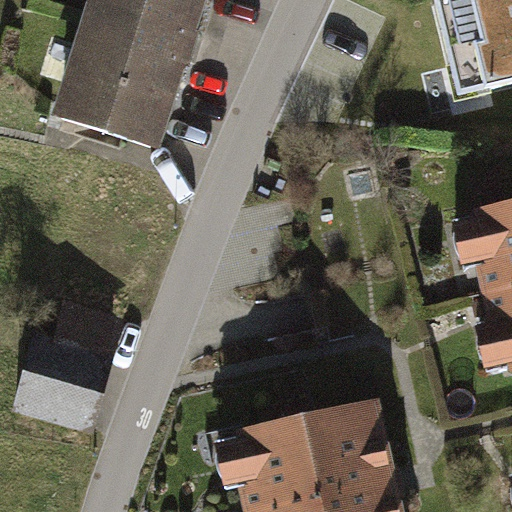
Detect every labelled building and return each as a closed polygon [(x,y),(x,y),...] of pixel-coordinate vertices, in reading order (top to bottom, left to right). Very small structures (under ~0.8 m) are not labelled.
[(152,138),(194,0),(95,0),(62,110),(152,138)] [(511,0),(442,0),(468,100),(511,89),(511,0)] [(511,204),(471,214),(473,222),(454,226),(464,271),(477,269),(490,327),(465,333),(474,372),(486,369),(489,382),(511,376),(511,204)] [(56,343),(35,338),(14,415),(93,436),(124,320),(67,304),(56,343)] [(405,511),(382,400),(233,431),(235,441),(214,445),(224,493),(246,488),(251,511),(405,511)]
